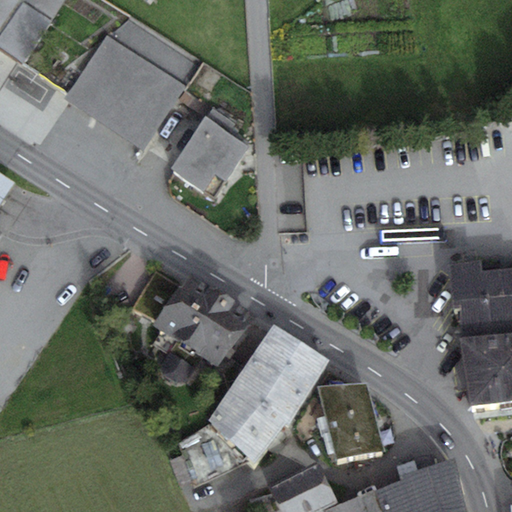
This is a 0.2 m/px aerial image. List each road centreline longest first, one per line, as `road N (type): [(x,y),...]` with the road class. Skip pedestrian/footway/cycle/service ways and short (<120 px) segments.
road 1 (primary): [(261,303),(418,401),(470,460),(487,511)]
road 2 (primary): [(0,141),(261,303)]
road 3 (residential): [(261,303),(273,262),(256,0)]
